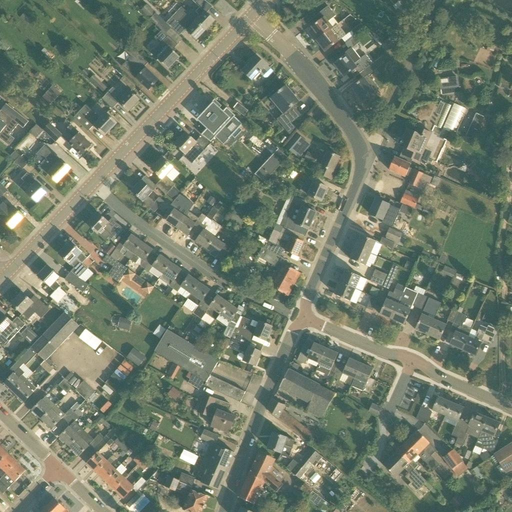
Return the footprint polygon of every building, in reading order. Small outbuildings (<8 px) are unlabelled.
[(204,0),(192,0),(200,8),(196,12),(199,15),(199,16),(195,20),(206,30),(215,21),(207,13),(213,7),(204,0)] [(224,0),(218,0),(214,6),(224,13),(231,5),(224,0)] [(147,5),(142,10),(151,19),(156,13),(147,5)] [(401,15),(402,15),(406,11),(407,10),(402,5),(397,10),(401,15)] [(339,25),(333,18),(336,16),(328,6),(319,14),(322,19),(311,27),(314,30),(311,33),(317,40),(317,41),(330,31),(333,28),(339,25)] [(195,20),(182,8),(166,23),(171,28),(172,28),(180,35),(186,29),(188,30),(187,31),(197,40),(206,30),(195,20)] [(24,13),(20,18),(28,25),(32,20),(24,13)] [(172,28),(171,28),(166,23),(156,13),(151,19),(150,20),(165,34),(169,36),(153,53),(158,58),(157,59),(168,69),(180,57),(172,50),(183,38),(180,35),(172,28)] [(361,23),(352,31),(356,36),(365,28),(361,23)] [(330,31),(317,41),(325,52),(346,36),(342,31),(335,37),(330,31)] [(373,63),(366,55),(360,59),(352,48),(359,42),(355,37),(345,44),(349,50),(346,53),(347,54),(335,64),(345,77),(360,65),(364,70),(373,63)] [(391,49),(397,44),(391,37),(385,42),(391,49)] [(58,44),(54,49),(62,56),(66,51),(58,44)] [(158,80),(147,69),(146,68),(146,69),(144,67),(149,63),(130,45),(125,50),(131,57),(122,66),(131,74),(132,73),(137,78),(136,78),(147,89),(149,90),(150,89),(158,80)] [(257,56),(243,71),(253,80),(260,72),(267,79),(273,72),(257,56)] [(374,63),(373,63),(364,70),(368,76),(378,68),(374,63)] [(378,88),(372,80),(368,76),(364,79),(364,78),(353,87),(363,101),(374,92),(373,92),(378,88)] [(439,79),(441,90),(441,94),(460,92),(458,77),(439,79)] [(286,117),(294,110),(292,108),(299,101),(287,86),(286,86),(279,92),(276,89),(268,96),(286,117)] [(59,95),(51,88),(46,94),(54,101),(59,95)] [(119,103),(129,112),(140,100),(130,91),(123,98),(117,92),(113,96),(111,93),(104,100),(113,109),(119,103)] [(46,94),(43,97),(42,99),(49,106),(51,104),(54,101),(46,94)] [(250,100),(246,106),(250,109),(254,103),(250,100)] [(450,129),(455,131),(465,109),(450,102),(449,105),(441,101),(435,113),(439,115),(431,133),(417,127),(414,133),(407,129),(400,146),(407,149),(402,160),(411,164),(414,159),(426,164),(426,168),(442,175),(446,167),(437,162),(447,141),(444,139),(448,131),(449,132),(450,129)] [(223,112),(213,103),(203,114),(213,124),(219,118),(224,123),(229,118),(223,112)] [(245,116),(249,111),(239,103),(234,108),(245,116)] [(8,134),(10,135),(18,125),(23,129),(29,122),(6,104),(0,112),(0,138),(3,141),(8,134)] [(94,125),(105,136),(117,124),(106,113),(101,119),(92,111),(86,117),(95,125),(94,125)] [(480,116),(474,129),(481,132),(487,119),(480,116)] [(50,123),(43,130),(56,142),(63,135),(50,123)] [(285,128),(290,134),(295,128),(291,123),(285,128)] [(87,150),(92,146),(71,125),(66,130),(74,138),(69,143),(82,156),(83,155),(84,156),(88,151),(87,150)] [(223,145),(229,139),(219,129),(213,135),(223,145)] [(199,156),(210,144),(201,136),(196,142),(186,133),(175,144),(185,155),(191,149),(199,156)] [(285,148),(293,155),(305,140),(297,134),(293,139),(285,148)] [(57,182),(70,168),(61,160),(61,161),(45,146),(36,155),(43,162),(39,167),(48,175),(49,174),(57,182)] [(278,149),(255,174),(264,183),(288,158),(278,149)] [(15,160),(20,156),(15,151),(11,156),(15,160)] [(322,175),(331,180),(335,171),(334,170),(340,157),(328,152),(324,161),(308,153),(305,159),(326,169),(322,175)] [(21,156),(15,162),(19,166),(17,169),(20,172),(28,163),(21,156)] [(432,178),(429,176),(409,168),(411,165),(395,157),(389,170),(405,177),(406,176),(412,178),(409,184),(423,190),(426,183),(430,185),(432,178)] [(162,179),(156,186),(166,195),(176,184),(166,176),(173,168),(163,158),(152,169),(162,179)] [(252,177),(243,170),(233,181),(242,188),(252,177)] [(37,203),(48,192),(37,182),(36,183),(28,174),(22,180),(25,183),(21,188),(27,193),(37,203)] [(441,179),(435,176),(431,185),(438,187),(441,179)] [(321,201),(328,188),(308,179),(304,186),(302,186),(300,191),(321,201)] [(152,191),(141,180),(132,191),(155,212),(164,202),(159,197),(154,202),(148,196),(152,191)] [(0,182),(0,196),(2,198),(9,190),(0,182)] [(193,183),(189,195),(196,197),(200,186),(193,183)] [(257,199),(260,193),(251,188),(248,195),(257,199)] [(420,197),(406,190),(400,203),(414,209),(415,208),(422,211),(424,207),(416,204),(420,197)] [(207,202),(212,206),(217,200),(211,196),(207,202)] [(295,223),(283,218),(280,225),(294,231),(297,224),(309,229),(316,213),(303,207),(305,201),(293,196),(288,208),(299,213),(295,223)] [(392,227),(400,209),(377,199),(370,214),(383,220),(382,223),(392,227)] [(179,203),(177,205),(173,202),(166,212),(171,215),(167,221),(177,228),(190,210),(179,203)] [(4,203),(0,207),(0,217),(2,219),(12,229),(24,217),(13,207),(11,210),(4,203)] [(207,217),(202,214),(203,213),(193,206),(190,210),(177,228),(187,235),(191,230),(196,233),(207,217)] [(248,213),(237,208),(230,223),(241,228),(248,213)] [(114,243),(121,235),(98,213),(87,224),(98,234),(104,228),(111,235),(109,238),(114,243)] [(196,242),(206,249),(214,237),(215,238),(221,228),(207,217),(196,233),(200,236),(196,242)] [(401,238),(403,234),(390,228),(385,237),(399,243),(401,238)] [(281,233),(276,245),(267,240),(264,247),(280,256),(283,250),(297,256),(303,242),(281,233)] [(130,260),(143,243),(132,235),(128,241),(124,238),(111,257),(117,261),(123,253),(125,255),(125,256),(130,260)] [(356,247),(371,254),(376,242),(361,235),(356,247)] [(206,249),(217,256),(222,259),(233,244),(228,240),(225,245),(215,238),(214,237),(206,249)] [(392,249),(395,244),(383,238),(380,244),(392,249)] [(71,272),(79,278),(88,268),(83,264),(88,258),(71,242),(59,254),(74,268),(73,270),(71,272)] [(146,269),(153,258),(149,255),(153,250),(143,243),(130,260),(136,264),(137,263),(146,269)] [(109,256),(116,249),(112,244),(105,252),(109,256)] [(286,259),(280,256),(264,247),(258,257),(278,268),(273,277),(270,275),(266,283),(287,295),(299,273),(282,265),(286,259)] [(365,266),(371,254),(356,247),(350,259),(365,266)] [(444,264),(448,256),(442,254),(439,261),(444,264)] [(123,275),(132,280),(136,274),(118,262),(117,261),(111,257),(108,255),(104,260),(114,267),(108,275),(118,282),(123,275)] [(163,274),(171,263),(161,255),(157,261),(153,258),(146,269),(150,272),(153,267),(163,274)] [(174,289),(182,278),(177,275),(181,270),(171,263),(163,274),(172,281),(169,286),(174,289)] [(383,287),(389,290),(399,267),(393,264),(388,276),(386,281),(383,287)] [(55,282),(60,277),(48,266),(38,276),(50,287),(55,291),(50,297),(58,304),(67,294),(59,288),(60,287),(55,282)] [(340,283),(355,289),(360,277),(346,270),(340,283)] [(386,281),(388,276),(375,270),(373,276),(386,281)] [(89,285),(79,278),(71,272),(65,280),(83,293),(89,285)] [(188,299),(200,283),(189,275),(185,281),(182,278),(174,289),(188,299)] [(383,287),(386,281),(373,276),(370,282),(383,287)] [(146,282),(142,288),(150,293),(154,287),(146,282)] [(197,316),(210,298),(206,295),(210,290),(200,283),(188,299),(197,306),(193,313),(197,316)] [(350,301),(355,289),(340,283),(335,295),(350,301)] [(374,288),(371,295),(377,297),(380,290),(374,288)] [(404,325),(413,306),(419,308),(424,296),(418,294),(418,293),(406,288),(402,297),(392,319),(404,325)] [(380,314),(392,319),(402,297),(390,291),(380,314)] [(50,309),(44,304),(35,295),(30,301),(22,293),(12,304),(23,314),(29,307),(41,318),(50,309)] [(373,311),(378,299),(370,295),(372,296),(367,308),(373,311)] [(211,326),(215,320),(216,320),(228,303),(218,296),(214,301),(210,298),(197,316),(211,326)] [(428,335),(435,320),(442,304),(424,296),(419,308),(424,310),(415,330),(428,335)] [(241,316),(241,317),(236,313),(239,310),(228,303),(216,320),(227,328),(224,335),(230,338),(230,337),(233,333),(236,327),(241,316)] [(363,318),(366,307),(358,305),(355,316),(363,318)] [(464,309),(461,308),(459,312),(453,324),(459,326),(450,345),(463,350),(469,337),(468,337),(472,330),(463,326),(467,316),(462,314),(464,309)] [(453,324),(459,312),(452,309),(447,321),(453,324)] [(56,349),(79,326),(65,313),(40,339),(33,346),(31,348),(37,353),(40,356),(45,361),(56,349)] [(3,314),(0,316),(0,332),(2,334),(10,341),(25,325),(17,317),(12,323),(3,314)] [(251,321),(242,317),(241,316),(236,327),(233,333),(252,342),(255,336),(266,341),(272,327),(260,322),(257,330),(249,326),(251,321)] [(124,318),(121,328),(129,331),(132,320),(124,318)] [(446,325),(435,320),(428,335),(440,340),(446,325)] [(166,329),(160,325),(154,334),(159,338),(166,329)] [(488,342),(492,333),(493,331),(481,326),(474,340),(469,337),(463,350),(475,356),(482,339),(488,342)] [(79,338),(95,350),(102,341),(86,329),(79,338)] [(210,376),(219,361),(169,330),(156,351),(193,374),(204,381),(206,382),(205,385),(241,402),(245,392),(210,376)] [(34,332),(27,340),(33,346),(40,339),(34,332)] [(250,347),(252,342),(233,333),(230,337),(230,338),(227,345),(246,353),(243,360),(256,366),(261,352),(250,347)] [(319,364),(326,348),(314,343),(310,352),(303,349),(297,362),(304,365),(307,358),(319,364)] [(37,353),(31,348),(11,368),(15,372),(20,368),(24,364),(26,365),(37,353)] [(127,357),(139,367),(146,358),(134,348),(127,357)] [(334,378),(340,365),(334,363),(338,354),(326,348),(319,364),(320,364),(317,371),(334,378)] [(40,366),(41,365),(45,361),(40,356),(37,359),(37,363),(40,366)] [(352,386),(361,364),(349,358),(345,368),(340,365),(334,378),(352,386)] [(53,369),(46,362),(45,361),(41,365),(49,373),(53,369)] [(172,363),(165,376),(172,380),(179,367),(172,363)] [(247,364),(244,370),(250,373),(253,367),(247,364)] [(361,364),(352,386),(369,393),(375,381),(369,378),(373,369),(361,364)] [(22,375),(24,372),(20,368),(15,372),(16,372),(5,384),(14,393),(27,380),(22,375)] [(289,369),(279,387),(309,403),(306,410),(323,419),(336,394),(289,369)] [(204,381),(193,374),(188,383),(199,390),(204,381)] [(109,394),(118,386),(110,377),(101,385),(109,394)] [(71,386),(65,379),(59,385),(67,394),(73,388),(71,386)] [(24,403),(37,389),(27,380),(14,393),(24,403)] [(96,392),(84,381),(75,390),(87,401),(96,392)] [(167,394),(172,398),(178,390),(173,387),(167,394)] [(228,414),(231,405),(204,395),(198,412),(214,418),(211,427),(229,433),(236,416),(228,414)] [(42,420),(56,405),(46,396),(32,410),(42,420)] [(445,416),(451,403),(439,397),(433,410),(445,416)] [(269,411),(278,418),(285,405),(273,399),(268,410),(269,411)] [(71,409),(74,412),(81,406),(77,402),(71,409)] [(458,421),(464,408),(451,403),(445,416),(458,421)] [(372,404),(369,412),(378,416),(382,408),(372,404)] [(61,419),(57,415),(61,410),(56,406),(56,405),(42,420),(52,429),(61,419)] [(416,419),(427,424),(432,413),(421,408),(416,419)] [(63,418),(67,422),(75,413),(71,409),(66,415),(63,418)] [(75,422),(80,417),(75,413),(67,422),(71,426),(60,437),(70,447),(84,432),(75,422)] [(478,439),(487,418),(475,413),(468,429),(463,427),(458,438),(454,447),(460,449),(461,446),(463,447),(468,435),(478,439)] [(487,450),(491,451),(494,453),(498,442),(493,439),(500,423),(487,418),(478,439),(479,439),(478,440),(484,443),(481,448),(487,450)] [(155,432),(159,424),(154,421),(150,429),(155,432)] [(458,438),(463,427),(457,424),(452,435),(458,438)] [(226,471),(234,453),(215,445),(219,437),(204,430),(201,438),(212,443),(206,457),(221,464),(219,468),(226,471)] [(84,432),(70,447),(79,456),(88,447),(92,451),(103,440),(98,435),(94,440),(85,431),(84,432)] [(434,447),(430,444),(417,431),(405,443),(418,456),(418,455),(422,459),(434,447)] [(289,458),(292,449),(295,440),(274,433),(268,449),(282,453),(281,456),(289,458)] [(120,448),(124,444),(118,438),(114,442),(120,448)] [(413,460),(418,456),(405,443),(399,449),(395,445),(393,447),(397,451),(414,469),(418,466),(413,460)] [(511,443),(495,455),(506,473),(511,468),(511,465),(511,466),(511,465),(511,443)] [(124,444),(120,448),(126,453),(130,449),(124,444)] [(0,462),(9,454),(0,445),(0,462)] [(311,488),(315,484),(307,477),(320,460),(334,471),(329,477),(336,482),(343,474),(311,448),(299,463),(298,464),(292,472),(305,483),(311,488)] [(463,461),(454,449),(443,458),(452,470),(453,469),(458,476),(468,468),(463,462),(463,461)] [(472,452),(464,449),(461,457),(468,460),(472,452)] [(433,488),(414,469),(397,451),(384,465),(396,477),(405,468),(409,473),(408,475),(413,480),(408,485),(416,493),(424,484),(430,490),(433,488)] [(480,456),(484,462),(491,457),(487,451),(480,456)] [(260,452),(249,475),(265,482),(277,492),(283,485),(269,473),(275,459),(260,452)] [(110,457),(107,461),(99,453),(87,464),(96,473),(110,458),(110,457)] [(142,460),(142,461),(146,457),(141,453),(134,460),(138,465),(142,460)] [(6,473),(17,462),(9,454),(0,462),(0,469),(1,468),(6,473)] [(142,461),(142,460),(138,465),(144,470),(148,466),(151,463),(146,457),(142,461)] [(218,490),(226,471),(219,468),(221,464),(206,457),(199,472),(205,474),(202,482),(218,490)] [(116,470),(111,464),(114,461),(110,458),(96,473),(105,481),(116,470)] [(6,473),(0,480),(0,491),(3,494),(8,489),(10,487),(26,471),(17,462),(6,473)] [(116,470),(105,481),(114,490),(125,478),(128,475),(125,471),(122,475),(116,470)] [(192,487),(195,479),(182,474),(180,481),(192,487)] [(254,504),(265,482),(249,475),(239,497),(254,504)] [(193,487),(192,487),(180,481),(169,477),(165,487),(175,491),(176,488),(190,493),(183,510),(189,511),(202,511),(208,497),(192,490),(193,487)] [(125,478),(114,490),(123,498),(134,487),(125,478)] [(305,493),(304,495),(307,498),(310,495),(311,496),(309,499),(321,509),(326,502),(313,491),(313,490),(311,488),(305,483),(300,489),(305,493)] [(339,506),(345,511),(346,511),(362,495),(356,489),(339,506)] [(68,511),(55,498),(46,507),(50,511),(68,511)] [(459,499),(453,504),(457,508),(463,503),(459,499)]
